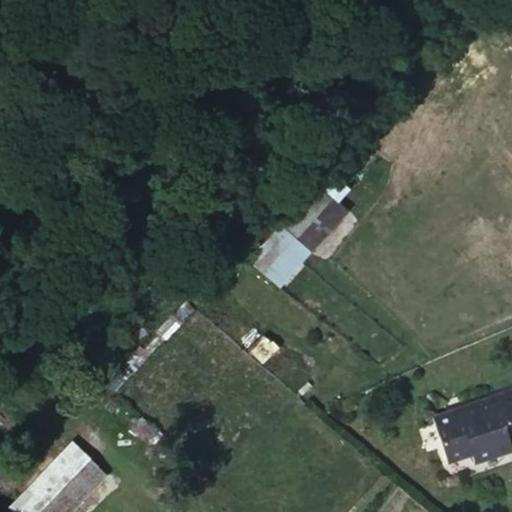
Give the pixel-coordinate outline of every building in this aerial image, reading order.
[(247,258),(278,285),(348,209),(338,200),(348,189),(330,171),(247,258)] [(511,391),(431,417),(445,461),(470,453),(473,462),(511,449),(508,440),(511,438),(511,391)] [(9,507),(14,511),(38,511),(90,459),(71,442),(9,507)] [(189,454),(179,466),(192,476),(201,464),(189,454)] [(90,459),(38,511),(62,511),(102,471),(90,459)]
